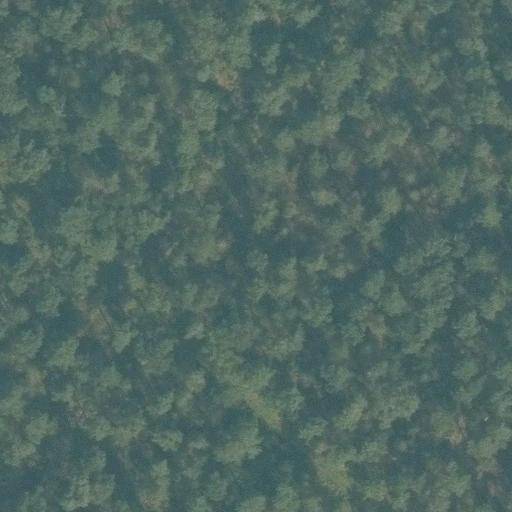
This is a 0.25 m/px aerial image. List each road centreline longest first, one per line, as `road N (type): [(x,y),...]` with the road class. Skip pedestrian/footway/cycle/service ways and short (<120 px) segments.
road 1 (track): [(375,0),(0,437)]
road 2 (track): [(361,511),(0,192)]
